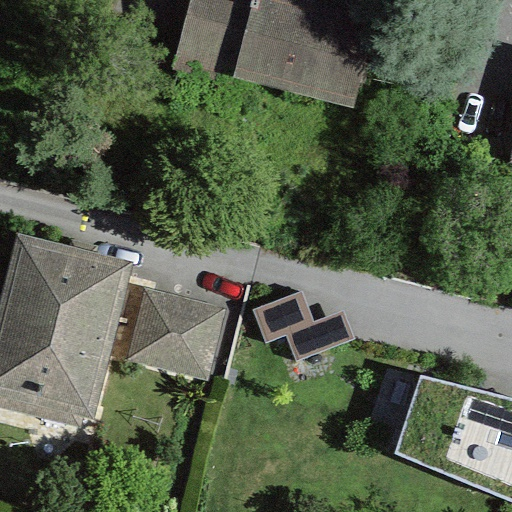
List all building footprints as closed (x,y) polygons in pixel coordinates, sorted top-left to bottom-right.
[(338,0),(189,0),(178,44),(234,59),(231,67),(358,101),(380,19),(337,8),(338,0)] [(134,277),(30,253),(0,380),(0,401),(99,425),(134,277)] [(351,342),(348,311),(311,314),(310,294),(257,298),(261,349),(351,342)] [(225,317),(153,298),(135,364),(207,383),(225,317)] [(511,402),(472,393),(421,382),(398,460),(505,507),(511,507),(511,402)]
